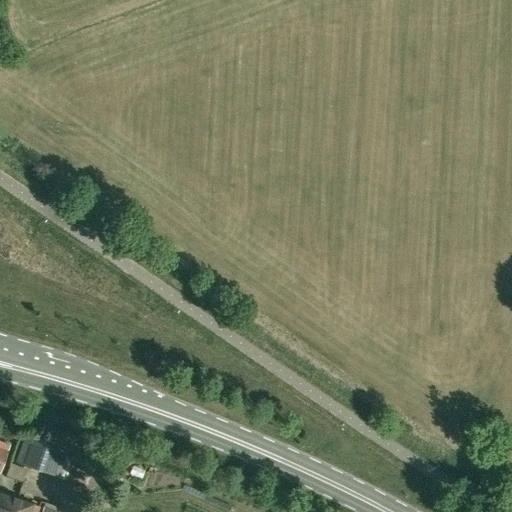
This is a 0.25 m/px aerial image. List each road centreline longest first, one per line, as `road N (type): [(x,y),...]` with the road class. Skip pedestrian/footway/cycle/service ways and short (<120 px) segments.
road 1 (primary): [(388,511),(244,443),(37,374)]
road 2 (unclassified): [(511,502),(437,475),(247,348)]
